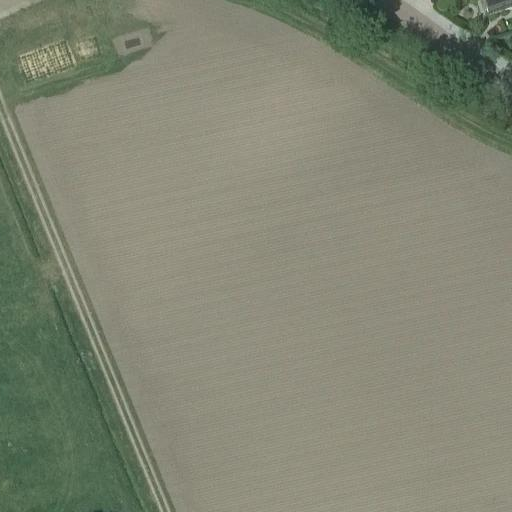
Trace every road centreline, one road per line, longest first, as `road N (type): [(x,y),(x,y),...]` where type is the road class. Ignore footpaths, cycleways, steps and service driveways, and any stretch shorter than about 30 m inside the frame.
road 1 (track): [(11,0),(0,4),(0,111),(158,511)]
road 2 (residential): [(377,0),(511,92)]
